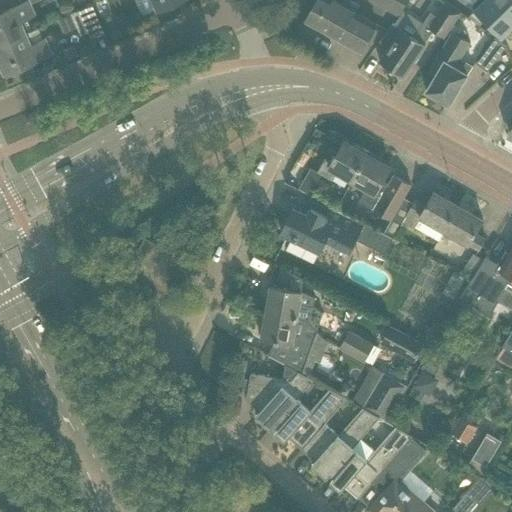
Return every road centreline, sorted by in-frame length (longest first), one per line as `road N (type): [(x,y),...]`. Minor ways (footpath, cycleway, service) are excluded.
road 1 (residential): [(173,353),(278,142),(263,89)]
road 2 (tertiary): [(229,100),(0,246)]
road 3 (tertiary): [(131,511),(0,277)]
road 4 (residential): [(236,12),(0,111)]
road 5 (tertiary): [(229,100),(176,109),(0,205)]
road 6 (tertiary): [(456,154),(331,91),(263,89)]
road 7 (tertiary): [(0,360),(95,511)]
road 8 (residential): [(318,511),(225,432)]
